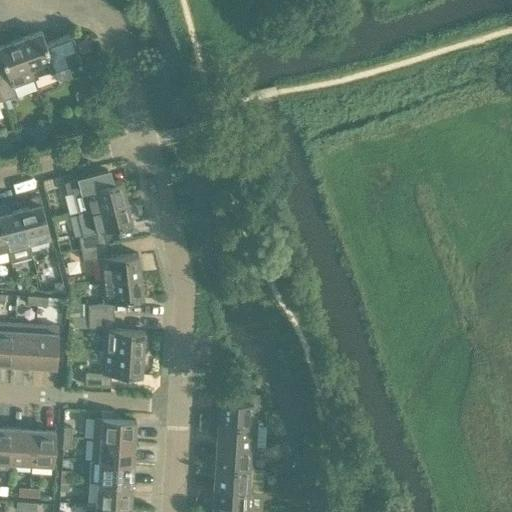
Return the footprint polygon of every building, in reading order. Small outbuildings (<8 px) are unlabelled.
[(41,31),(19,39),(34,79),(55,71),(58,80),(70,75),(67,67),(81,62),(72,39),(47,49),(41,31)] [(0,55),(5,69),(0,70),(0,90),(3,100),(16,95),(13,87),(34,79),(19,39),(0,46),(0,55)] [(85,39),(76,42),(80,53),(89,50),(85,39)] [(80,178),(64,182),(67,194),(73,192),(78,214),(88,211),(126,201),(121,179),(111,182),(107,170),(80,178)] [(33,206),(20,210),(29,245),(51,240),(39,195),(30,197),(33,206)] [(78,237),(80,248),(106,244),(103,230),(132,223),(126,201),(88,211),(93,233),(78,237)] [(4,204),(0,205),(0,220),(8,251),(11,260),(32,255),(29,245),(20,210),(6,213),(4,204)] [(0,252),(8,251),(0,220),(0,252)] [(98,258),(101,280),(140,276),(137,253),(108,257),(106,244),(80,248),(82,260),(98,258)] [(87,304),(88,316),(113,315),(113,302),(143,298),(140,276),(101,280),(103,302),(87,304)] [(27,304),(37,305),(38,296),(28,296),(27,304)] [(38,296),(37,305),(47,305),(48,297),(38,296)] [(104,329),(102,351),(142,353),(143,331),(114,329),(113,315),(88,316),(88,328),(104,329)] [(0,363),(12,364),(14,323),(0,322),(0,363)] [(12,364),(33,365),(36,324),(14,323),(12,364)] [(36,324),(33,365),(56,367),(58,326),(36,324)] [(142,353),(102,351),(101,373),(85,372),(85,384),(111,386),(111,374),(141,376),(142,353)] [(208,414),(207,422),(256,425),(258,394),(244,392),(228,391),(228,401),(218,400),(217,415),(208,414)] [(94,417),(93,439),(134,442),(135,419),(94,417)] [(207,422),(207,430),(216,431),(216,444),(255,447),(256,425),(207,422)] [(0,427),(0,468),(9,469),(9,462),(11,428),(0,427)] [(63,427),(63,437),(71,438),(72,428),(63,427)] [(33,429),(11,428),(9,462),(31,463),(33,429)] [(55,431),(33,429),(31,463),(53,464),(55,431)] [(71,438),(63,437),(62,447),(71,448),(71,438)] [(92,461),(99,461),(132,463),(134,442),(93,439),(92,461)] [(205,458),(205,465),(254,468),(255,447),(216,444),(215,458),(205,458)] [(88,482),(98,483),(131,485),(132,463),(99,461),(92,461),(89,461),(88,482)] [(214,474),(213,487),(262,491),(264,469),(254,468),(205,465),(204,473),(214,474)] [(61,470),(60,480),(69,481),(69,471),(61,470)] [(69,481),(60,480),(60,491),(68,491),(69,481)] [(98,483),(96,504),(130,506),(131,485),(98,483)] [(18,496),(28,496),(29,488),(19,487),(18,496)] [(203,501),(202,508),(251,511),(255,511),(261,511),(262,491),(213,487),(212,501),(203,501)] [(29,488),(28,496),(39,497),(39,488),(29,488)] [(16,510),(26,511),(26,502),(16,502),(16,510)] [(26,502),(26,511),(36,511),(37,503),(26,502)]
